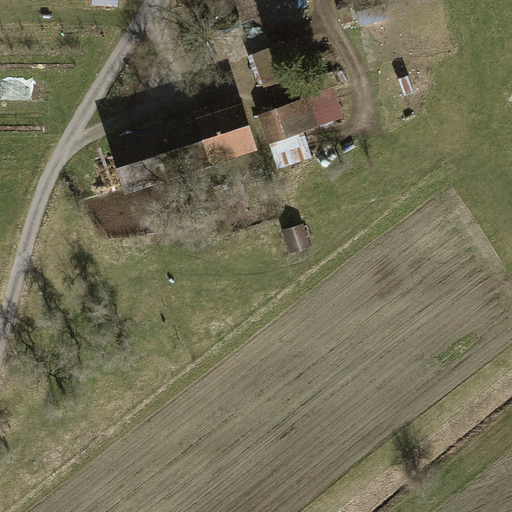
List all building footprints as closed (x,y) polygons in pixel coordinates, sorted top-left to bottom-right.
[(230,0),(242,35),(301,15),(296,0),(230,0)] [(385,7),(357,13),(360,28),(388,21),(385,7)] [(251,56),(262,90),(326,69),(315,35),(251,56)] [(316,91),(323,124),(347,119),(340,86),(316,91)] [(103,142),(120,192),(261,146),(244,95),(103,142)] [(296,100),(259,112),(277,170),(314,158),(296,100)] [(314,168),(323,182),(333,176),(323,162),(314,168)] [(307,225),(286,231),(293,251),(313,245),(307,225)]
